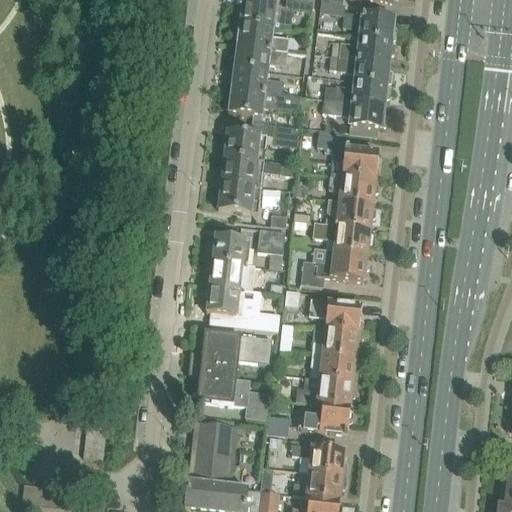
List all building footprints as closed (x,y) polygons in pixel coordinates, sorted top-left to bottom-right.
[(320,0),(320,7),(332,8),(341,9),(342,9),(343,0),(320,0)] [(238,15),(236,25),(240,26),(240,29),(272,33),(289,35),(293,13),(301,14),(302,5),(294,4),(293,5),(286,4),(285,11),(243,6),(242,15),(238,15)] [(332,8),(331,19),(343,20),(344,17),(344,10),(341,9),(332,8)] [(343,20),(342,32),(360,34),(359,42),(391,46),(391,44),(395,43),(396,33),(392,32),(393,23),(344,17),(343,20)] [(236,31),(234,40),(238,42),(237,51),(287,57),(287,53),(289,42),(271,40),(272,33),(240,29),(240,30),(236,31)] [(332,47),(331,60),(339,61),(388,67),(389,59),(393,58),(394,49),(391,48),(391,46),(359,42),(358,49),(341,47),(332,47)] [(232,59),(231,68),(235,70),(234,72),(267,76),(268,69),(285,71),(287,57),(237,51),(236,58),(232,59)] [(331,60),(329,74),(337,75),(337,76),(355,78),(354,85),(386,89),(386,87),(390,86),(391,77),(387,76),(388,67),(339,61),(331,60)] [(230,74),(229,84),(233,85),(232,94),(281,100),(283,86),(265,84),(267,76),(234,72),(234,74),(230,74)] [(326,91),(324,104),(334,105),(383,111),(384,102),(388,102),(389,92),(386,91),(386,89),(354,85),(353,93),(335,91),(335,92),(326,91)] [(226,102),(225,112),(229,113),(229,116),(261,120),(262,112),(300,117),(302,103),(281,100),(232,94),(231,102),(226,102)] [(324,104),(323,118),(332,119),(350,121),(349,130),(348,138),(369,141),(370,132),(381,133),(381,130),(385,130),(386,120),(382,119),(383,111),(334,105),(324,104)] [(226,136),(223,163),(257,167),(259,154),(265,155),(266,151),(267,141),(272,142),(271,151),(298,154),(300,143),(301,133),(261,128),(251,127),(250,139),(226,136)] [(318,140),(316,152),(334,153),(333,158),(330,180),(342,182),(375,186),(378,157),(345,153),(344,153),(341,153),(342,143),(318,140)] [(261,193),(262,179),(295,183),(297,171),(257,167),(223,163),(221,188),(261,193)] [(340,198),(339,206),(372,210),(373,199),(378,197),(378,190),(375,187),(375,186),(342,182),(330,180),(329,196),(340,198)] [(221,188),(218,213),(258,218),(261,193),(221,188)] [(294,196),(293,201),(298,201),(305,202),(307,192),(294,190),(294,196)] [(328,205),(325,230),(369,235),(371,223),(375,221),(376,214),(372,212),(372,210),(339,206),(328,205)] [(272,219),(270,231),(286,232),(287,221),(272,219)] [(296,219),(295,227),(311,228),(312,220),(296,219)] [(314,229),(312,244),(327,246),(334,247),(333,256),(367,260),(368,248),(372,246),(373,239),(369,236),(369,235),(325,230),(314,229)] [(269,273),(281,275),(286,237),(260,234),(257,257),(270,259),(269,273)] [(250,244),(215,240),(212,266),(247,270),(250,244)] [(293,242),(292,251),(304,253),(305,243),(293,242)] [(304,265),(301,289),(322,292),(324,281),(364,286),(365,275),(369,273),(370,266),(366,263),(367,260),(333,256),(328,256),(327,268),(314,266),(304,265)] [(247,270),(212,266),(209,291),(244,296),(247,270)] [(270,299),(282,300),(283,289),(271,288),(270,299)] [(209,291),(206,317),(211,318),(233,320),(232,332),(278,337),(279,325),(255,323),(258,297),(244,296),(209,291)] [(302,296),(288,295),(287,310),(300,312),(302,296)] [(359,325),(361,310),(311,305),(309,323),(325,325),(324,334),(362,339),(363,326),(359,325)] [(284,331),(281,355),(291,356),(294,332),(284,331)] [(312,358),(355,363),(356,351),(360,351),(362,339),(324,334),(323,349),(313,348),(312,358)] [(199,381),(196,406),(233,410),(233,409),(246,411),(245,421),(268,424),(270,398),(250,396),(251,386),(237,384),(239,366),(270,369),(273,344),(242,341),(204,337),(201,358),(192,357),(192,356),(190,356),(188,380),(189,380),(189,379),(198,380),(198,381),(199,381)] [(291,356),(281,355),(280,364),(301,367),(302,357),(291,356)] [(354,374),(355,363),(312,358),(309,383),(356,389),(357,379),(358,374),(354,374)] [(310,409),(321,410),(349,413),(351,400),(355,401),(356,389),(309,383),(308,395),(297,394),(296,407),(310,409)] [(282,389),(277,389),(273,388),(271,405),(280,406),(282,389)] [(310,409),(308,422),(305,422),(304,431),(300,430),(299,434),(346,439),(348,427),(352,425),(353,418),(349,415),(349,413),(321,410),(310,409)] [(267,439),(287,441),(289,425),(268,423),(267,433),(267,439)] [(238,433),(195,428),(189,486),(187,486),(184,511),(258,511),(260,497),(247,495),(247,493),(230,491),(238,433)] [(271,442),(270,453),(282,454),(283,443),(271,442)] [(343,468),(345,455),(291,450),(290,456),(292,456),(292,460),(310,462),(308,477),(346,481),(347,468),(343,468)] [(511,511),(511,466),(510,466),(505,511),(499,510),(499,511),(511,511)] [(260,497),(270,498),(273,473),(263,472),(260,497)] [(293,501),(305,502),(339,506),(340,493),(344,493),(346,481),(308,477),(307,490),(295,489),(293,501)] [(23,489),(21,506),(61,511),(63,494),(23,489)] [(102,511),(104,498),(81,496),(79,511),(102,511)] [(270,498),(260,497),(258,511),(278,511),(280,499),(270,498)] [(339,506),(305,502),(304,511),(342,511),(342,510),(339,507),(339,506)]
